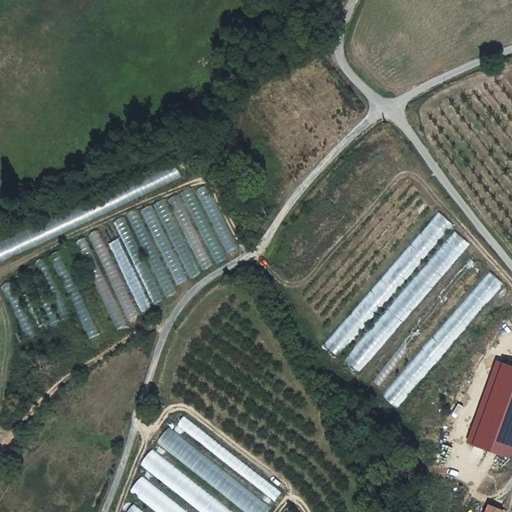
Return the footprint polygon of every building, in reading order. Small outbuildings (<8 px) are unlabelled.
[(0,243),(0,259),(1,262),(181,177),(174,161),(0,243)] [(205,186),(196,191),(227,251),(237,246),(205,186)] [(191,187),(180,193),(216,264),(227,258),(191,187)] [(179,194),(168,199),(203,270),(214,264),(179,194)] [(165,199),(153,205),(191,278),(202,272),(165,199)] [(151,206),(141,211),(177,284),(188,279),(151,206)] [(136,210),(127,215),(168,297),(177,292),(136,210)] [(437,211),(323,345),(337,357),(451,223),(437,211)] [(123,215),(113,221),(156,307),(165,301),(123,215)] [(111,223),(101,229),(143,315),(153,309),(111,223)] [(98,230),(88,236),(131,322),(140,316),(98,230)] [(359,372),(469,242),(454,230),(343,359),(359,372)] [(84,238),(75,243),(117,328),(127,324),(84,238)] [(59,253),(49,258),(89,339),(99,334),(59,253)] [(61,321),(73,316),(43,257),(31,263),(61,321)] [(51,326),(59,322),(31,266),(23,270),(51,326)] [(396,407),(502,281),(488,270),(382,396),(396,407)] [(39,333),(50,328),(23,272),(13,277),(39,333)] [(36,333),(12,282),(0,288),(24,339),(36,333)] [(509,457),(511,448),(511,366),(496,361),(467,442),(509,457)] [(177,425),(275,502),(281,493),(184,417),(177,425)] [(169,428),(158,443),(244,511),(266,511),(270,507),(169,428)] [(231,511),(152,450),(141,465),(201,511),(231,511)] [(188,511),(142,476),(131,491),(157,511),(188,511)] [(198,477),(195,481),(208,490),(211,486),(198,477)]
